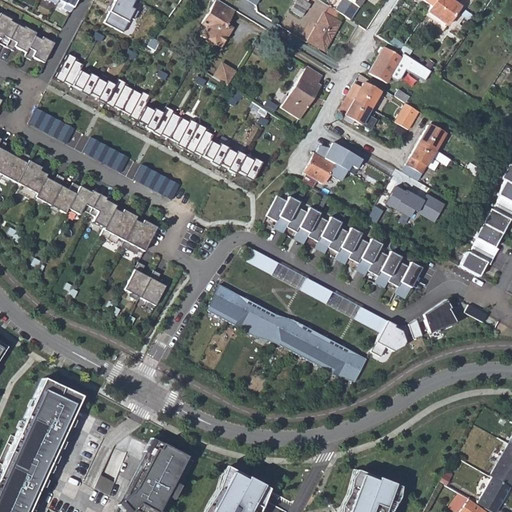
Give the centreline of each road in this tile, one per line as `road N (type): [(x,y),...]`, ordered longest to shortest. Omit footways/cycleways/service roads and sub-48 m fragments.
road 1 (tertiary): [(137,387),(203,422),(278,438),(357,425),(434,382),(511,371)]
road 2 (residential): [(511,267),(491,307),(451,287),(393,318),(245,239),(230,241),(207,272)]
road 3 (residential): [(207,272),(161,249),(177,213),(17,127),(37,88)]
road 4 (residential): [(391,0),(286,173)]
road 5 (tertiary): [(0,299),(40,335),(137,387)]
road 6 (residential): [(207,272),(137,387)]
